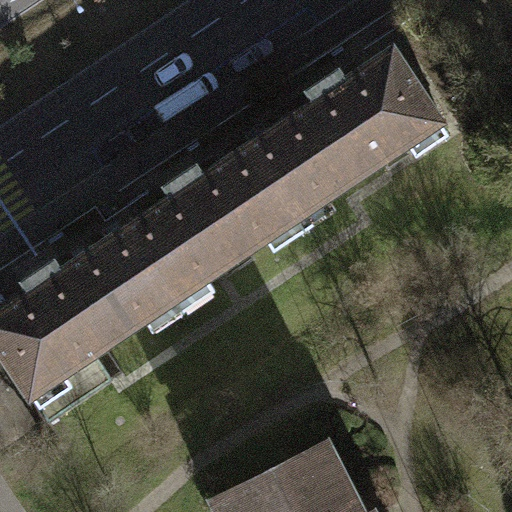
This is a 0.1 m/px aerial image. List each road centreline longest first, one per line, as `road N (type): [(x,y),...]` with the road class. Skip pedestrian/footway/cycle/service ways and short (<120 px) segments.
road 1 (primary): [(0,165),(249,0)]
road 2 (motorway): [(0,158),(244,0)]
